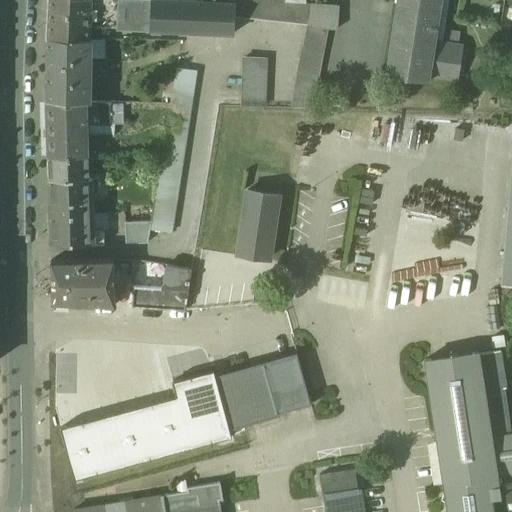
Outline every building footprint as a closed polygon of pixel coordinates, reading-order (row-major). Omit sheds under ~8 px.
[(91,0),(49,0),(48,39),(89,39),(90,26),(91,0)] [(91,0),(90,26),(119,28),(119,0),(91,0)] [(235,3),(179,0),(119,0),(119,28),(234,34),(234,16),(235,3)] [(235,0),(235,3),(234,16),(249,18),(250,0),(235,0)] [(273,1),(263,0),(250,0),(249,18),(271,20),(273,1)] [(311,3),(284,2),(284,0),(272,0),(273,1),(271,20),(308,24),(311,3)] [(398,0),(387,75),(428,81),(429,75),(458,80),(463,46),(434,42),(440,0),(398,0)] [(340,8),(311,3),(308,24),(328,28),(336,30),(340,8)] [(328,28),(308,24),(304,50),(303,50),(292,108),(313,109),(328,28)] [(89,39),(48,39),(46,101),(87,102),(87,84),(91,84),(92,58),(88,58),(89,39)] [(266,59),(244,58),(243,106),(265,107),(266,59)] [(152,222),(150,229),(172,232),(197,74),(176,71),(152,222)] [(87,102),(46,101),(47,154),(90,153),(89,136),(88,123),(87,102)] [(111,102),(87,102),(88,123),(112,124),(111,102)] [(124,102),(111,102),(112,124),(112,126),(125,125),(124,102)] [(112,124),(88,123),(89,136),(113,135),(112,126),(112,124)] [(90,153),(47,154),(48,178),(90,176),(90,153)] [(357,220),(379,221),(381,173),(360,172),(357,220)] [(90,176),(48,178),(49,203),(94,201),(93,176),(90,176)] [(279,195),(247,190),(238,253),(270,258),(273,235),(279,195)] [(94,201),(49,203),(50,243),(95,244),(104,244),(103,230),(95,230),(94,201)] [(152,222),(125,222),(126,244),(148,243),(150,229),(152,222)] [(114,259),(51,261),(53,302),(116,306),(114,259)] [(157,266),(142,264),(141,274),(156,276),(157,266)] [(191,269),(166,265),(162,289),(159,308),(185,310),(191,269)] [(162,289),(134,287),(133,307),(159,308),(162,289)] [(501,350),(479,354),(491,436),(510,433),(507,412),(508,411),(504,388),(506,388),(501,350)] [(478,352),(425,360),(444,485),(498,477),(497,475),(491,436),(479,354),(478,352)] [(176,398),(61,428),(74,478),(232,438),(231,431),(279,417),(279,414),(313,405),(297,353),(216,376),(214,370),(173,382),(175,389),(176,398)] [(511,433),(510,433),(491,436),(497,475),(511,472),(511,433)] [(355,469),(320,474),(323,494),(358,488),(355,469)] [(511,511),(511,472),(497,475),(498,477),(501,497),(492,498),(494,511),(511,511)] [(444,485),(445,492),(441,500),(446,501),(447,511),(446,511),(494,511),(492,498),(501,497),(498,477),(444,485)] [(162,495),(133,500),(133,497),(119,499),(120,502),(79,508),(74,509),(74,511),(221,511),(219,500),(223,499),(220,482),(219,482),(188,487),(188,491),(164,495),(164,494),(162,495)] [(361,511),(358,488),(323,494),(326,511),(361,511)]
